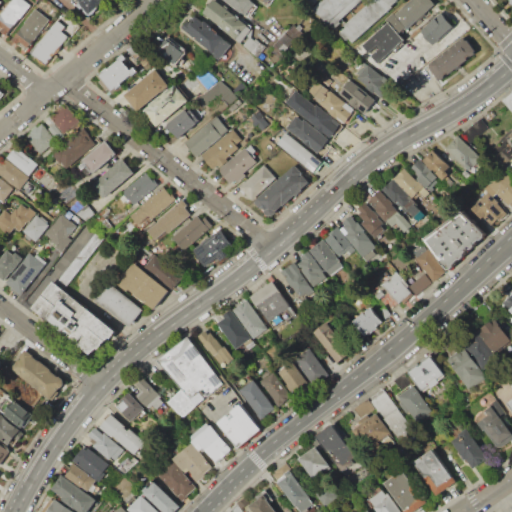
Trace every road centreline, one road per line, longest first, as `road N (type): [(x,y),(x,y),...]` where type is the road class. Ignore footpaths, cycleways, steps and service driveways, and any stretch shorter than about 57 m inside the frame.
road 1 (tertiary): [(200,511),(423,319)]
road 2 (residential): [(274,248),(64,79)]
road 3 (tertiary): [(511,64),(330,197)]
road 4 (residential): [(0,133),(156,0)]
road 5 (tertiary): [(274,248),(156,335)]
road 6 (residential): [(0,307),(101,387)]
road 7 (tertiary): [(423,319),(511,237)]
